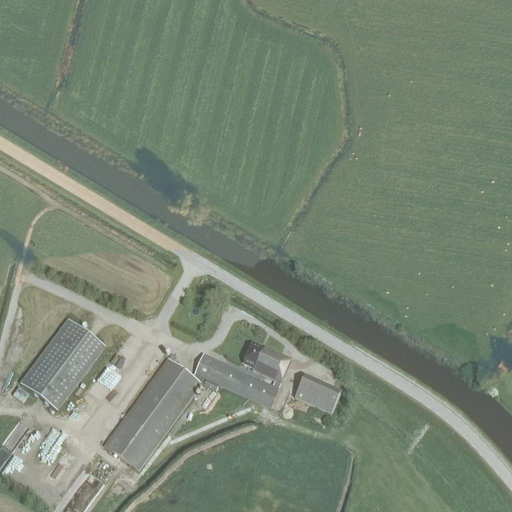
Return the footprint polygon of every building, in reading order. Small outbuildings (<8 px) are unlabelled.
[(67,321),(18,386),(55,413),(104,349),(67,321)] [(205,381),(264,407),(269,410),(292,360),(264,348),(263,349),(251,344),(241,366),(252,371),(251,372),(264,378),(262,382),(238,372),(202,356),(193,376),(192,378),(171,363),(168,361),(167,360),(103,448),(137,473),(201,385),(203,386),(205,381)] [(499,366),(508,369),(511,361),(502,358),(499,366)] [(294,399),(331,416),(341,393),(304,377),(294,399)] [(206,382),(203,388),(215,394),(218,387),(206,382)] [(117,404),(129,389),(125,386),(113,400),(117,404)]
